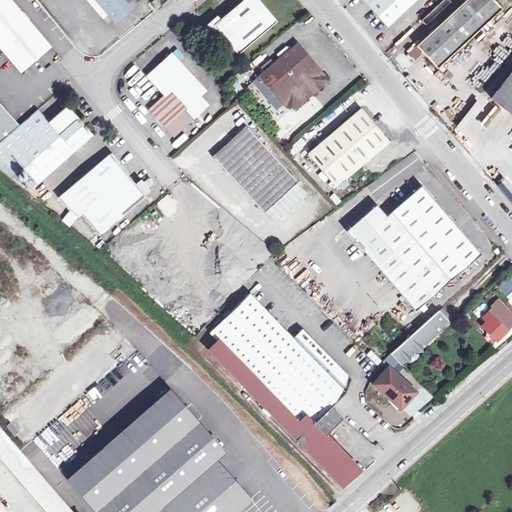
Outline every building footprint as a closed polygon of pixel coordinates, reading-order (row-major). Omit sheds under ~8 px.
[(11,0),(0,0),(0,47),(22,73),(52,48),(11,0)] [(137,3),(134,0),(94,0),(114,23),(125,13),(137,3)] [(276,21),(258,0),(242,0),(220,19),(217,15),(205,25),(213,34),(217,30),(237,54),(276,21)] [(397,0),(363,0),(387,26),(406,9),(397,0)] [(415,0),(397,0),(406,9),(415,0)] [(502,8),(494,0),(465,0),(416,46),(407,54),(414,62),(423,54),(437,69),(502,8)] [(264,80),(282,102),(284,104),(287,104),(287,107),(295,108),(295,105),(298,105),(320,86),(320,84),(323,84),(324,80),(324,76),(321,76),(321,72),(297,44),(260,76),(264,80)] [(206,91),(171,53),(146,76),(164,95),(148,109),(165,128),(200,96),(206,91)] [(511,70),(491,98),(511,115),(511,70)] [(282,102),(264,80),(257,86),(275,108),(282,102)] [(200,96),(165,128),(174,137),(208,106),(200,96)] [(459,130),(481,104),(476,99),(454,126),(459,130)] [(0,102),(0,143),(20,125),(0,102)] [(444,104),(437,110),(448,121),(455,114),(444,104)] [(0,169),(11,179),(15,176),(21,182),(28,176),(37,185),(93,136),(67,105),(49,121),(38,109),(20,125),(0,143),(0,169)] [(336,187),(390,141),(361,108),(308,154),(336,187)] [(486,142),(495,127),(483,120),(475,135),(486,142)] [(246,126),(212,157),(264,213),(265,212),(297,182),(297,183),(298,182),(246,126)] [(145,195),(109,154),(58,197),(67,208),(78,217),(81,214),(98,235),(145,195)] [(494,187),(511,207),(511,196),(500,182),(494,187)] [(421,185),(386,216),(376,204),(346,231),(415,311),(481,254),(421,185)] [(157,204),(166,212),(175,203),(166,194),(157,204)] [(307,203),(315,212),(322,206),(314,197),(307,203)] [(496,285),(506,296),(511,290),(511,276),(509,274),(496,285)] [(211,331),(219,340),(209,350),(342,486),(359,471),(353,464),(350,467),(322,437),(342,418),(331,406),(345,392),(351,379),(302,329),(293,338),(249,293),(211,331)] [(492,316),(506,331),(511,325),(511,314),(499,300),(492,306),(493,307),(483,318),(487,321),(492,316)] [(449,322),(439,312),(398,347),(391,353),(398,360),(401,363),(403,361),(410,361),(410,355),(415,350),(421,351),(421,344),(424,342),(425,343),(449,322)] [(507,332),(506,331),(492,316),(487,321),(482,326),(496,341),(507,332)] [(389,368),(398,360),(391,353),(388,355),(382,362),(388,367),(389,368)] [(123,357),(110,367),(114,372),(127,362),(123,357)] [(389,368),(388,367),(373,384),(401,409),(416,391),(389,368)] [(170,387),(67,477),(97,511),(233,511),(251,496),(219,460),(228,452),(170,387)] [(72,511),(0,427),(0,456),(47,511),(72,511)] [(306,495),(316,508),(323,502),(313,490),(306,495)]
